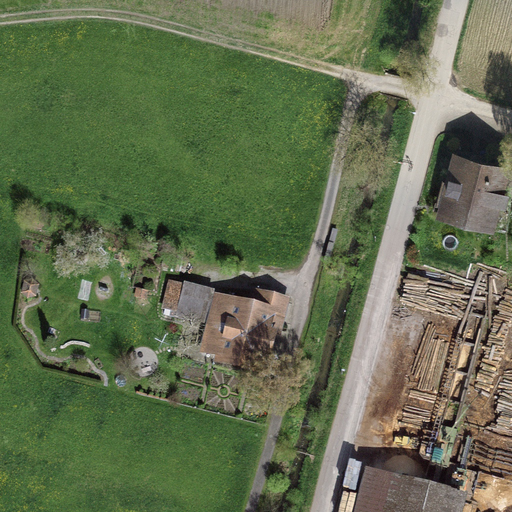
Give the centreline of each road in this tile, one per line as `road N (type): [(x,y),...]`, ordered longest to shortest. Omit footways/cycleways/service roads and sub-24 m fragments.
road 1 (tertiary): [(458,0),(325,511)]
road 2 (track): [(0,16),(86,5),(359,82)]
road 3 (track): [(313,274),(359,82)]
